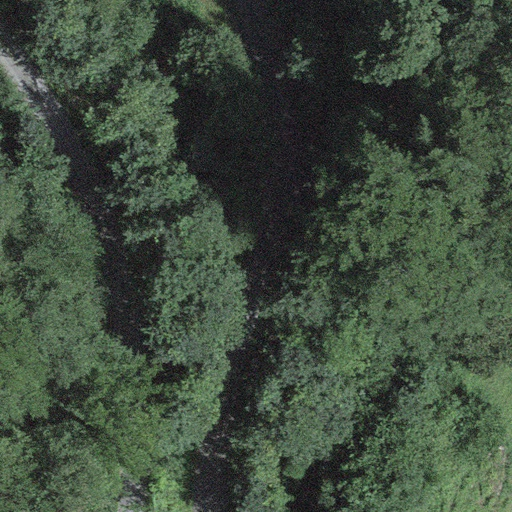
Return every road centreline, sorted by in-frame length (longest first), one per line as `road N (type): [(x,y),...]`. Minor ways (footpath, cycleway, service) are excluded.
road 1 (track): [(3,0),(47,63),(121,232),(131,511)]
road 2 (unclassified): [(210,511),(221,397),(274,226),(283,166),(248,0)]
